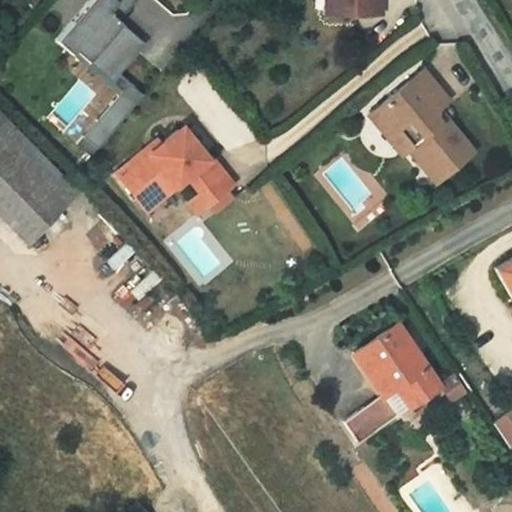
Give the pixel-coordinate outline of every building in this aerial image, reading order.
[(129,0),(89,0),(60,38),(77,52),(81,47),(129,85),(86,140),(99,150),(149,86),(123,66),(148,35),(109,4),(112,0),(124,0),(128,3),(129,0)] [(332,0),(331,0),(333,20),(388,16),(386,0),(332,0)] [(447,98),(424,72),(372,116),(393,140),(403,132),(412,143),(409,146),(437,180),(473,149),(444,115),(440,119),(436,114),(436,106),(447,98)] [(148,153),(121,174),(143,202),(172,179),(180,189),(191,180),(203,195),(213,207),(223,199),(235,190),(212,162),(209,164),(183,131),(162,148),(151,157),(148,153)] [(403,132),(393,140),(402,151),(409,146),(412,143),(403,132)] [(0,154),(10,144),(0,134),(0,154)] [(75,205),(10,144),(0,154),(0,204),(41,242),(75,205)] [(159,144),(148,153),(151,157),(162,148),(159,144)] [(172,179),(143,202),(152,212),(180,189),(172,179)] [(213,207),(203,195),(192,204),(202,216),(213,207)] [(511,278),(503,284),(511,299),(511,278)] [(400,415),(441,387),(398,323),(358,351),(386,394),(347,423),(361,442),(400,415)] [(511,433),(498,442),(511,463),(511,433)]
